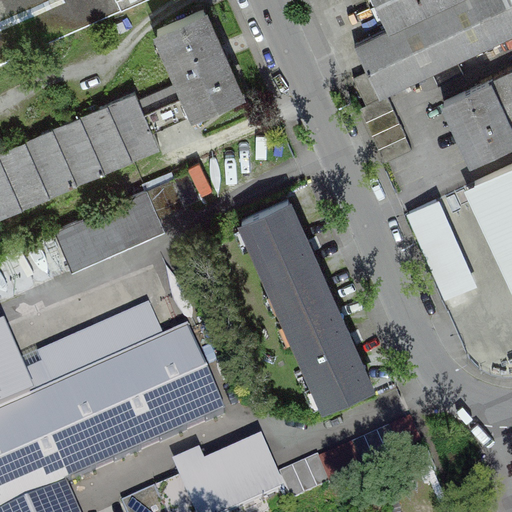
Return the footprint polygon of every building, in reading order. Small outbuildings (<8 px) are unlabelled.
[(0,0),(0,63),(123,9),(119,0),(0,0)] [(119,0),(123,9),(143,0),(119,0)] [(511,36),(511,0),(451,0),(390,29),(355,45),(368,71),(381,99),(388,95),(511,36)] [(376,0),(390,29),(451,0),(376,0)] [(196,114),(197,116),(244,95),(206,10),(158,31),(187,95),(196,114)] [(511,70),(491,80),(511,125),(511,70)] [(368,105),(381,99),(368,71),(355,77),(368,105)] [(511,125),(491,80),(445,102),(472,161),(511,142),(511,125)] [(0,150),(0,219),(162,149),(155,132),(146,113),(137,91),(0,150)] [(187,95),(146,113),(155,132),(196,114),(187,95)] [(414,149),(388,95),(381,99),(368,105),(360,108),(386,162),(414,149)] [(477,183),(488,177),(511,228),(511,164),(476,181),(477,183)] [(175,178),(148,191),(160,217),(187,205),(175,178)] [(148,191),(129,199),(144,232),(163,224),(160,217),(148,191)] [(243,220),(285,313),(331,293),(289,199),(243,220)] [(475,285),(437,200),(410,212),(448,298),(475,285)] [(111,207),(57,231),(75,271),(130,246),(111,207)] [(285,313),(327,408),(373,387),(331,293),(285,313)] [(1,331),(0,331),(0,413),(166,341),(152,310),(40,358),(44,368),(21,378),(1,331)] [(0,413),(0,511),(78,511),(66,484),(226,414),(190,330),(166,341),(0,413)] [(391,428),(353,445),(364,470),(402,453),(391,428)] [(261,445),(156,490),(165,511),(234,511),(282,491),(261,445)] [(319,457),(280,474),(293,502),(332,485),(319,457)] [(165,511),(156,490),(124,504),(127,511),(165,511)]
